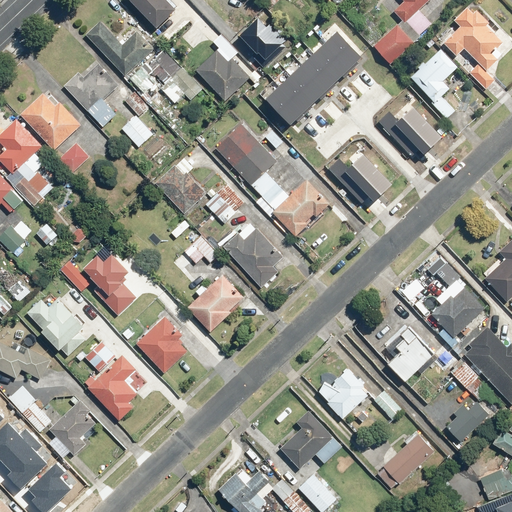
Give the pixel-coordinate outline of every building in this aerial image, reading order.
[(131,0),(157,26),(176,7),(169,0),(131,0)] [(239,0),(205,0),(220,17),(239,0)] [(277,0),(258,0),(268,9),(277,0)] [(405,22),(428,0),(404,0),(405,0),(394,11),(405,22)] [(473,14),(467,8),(455,19),(461,25),(443,43),(456,56),(464,48),(487,71),(498,60),(493,54),(504,43),(486,25),(489,22),(477,10),(473,14)] [(101,21),(87,34),(125,75),(155,48),(138,30),(122,45),(101,21)] [(260,24),(238,45),(261,70),(283,49),(260,24)] [(397,26),(373,46),(389,65),(413,44),(397,26)] [(337,30),(266,99),(293,126),(363,57),(337,30)] [(218,50),(196,70),(225,102),(251,78),(232,58),(229,62),(218,50)] [(441,50),(412,78),(435,103),(450,89),(443,81),(458,67),(441,50)] [(104,100),(119,85),(100,64),(84,78),(78,72),(65,84),(103,127),(117,115),(104,100)] [(478,64),(469,73),(486,89),(494,81),(478,64)] [(153,73),(145,65),(130,79),(144,94),(155,84),(149,77),(153,73)] [(202,89),(183,68),(160,88),(175,104),(185,94),(190,100),(202,89)] [(48,90),(21,115),(54,150),(81,126),(48,90)] [(135,92),(128,99),(141,113),(149,106),(135,92)] [(445,97),(435,106),(447,120),(457,111),(445,97)] [(388,107),(376,118),(410,152),(415,147),(429,162),(455,137),(419,101),(400,120),(388,107)] [(138,117),(124,128),(138,146),(152,135),(138,117)] [(0,156),(0,159),(14,173),(42,146),(15,119),(0,134),(0,141),(8,149),(0,156)] [(242,122),(216,148),(252,185),(278,160),(242,122)] [(356,141),(328,166),(360,203),(369,195),(378,206),(398,189),(356,141)] [(76,143),(60,158),(74,172),(90,157),(76,143)] [(159,186),(186,212),(205,193),(178,167),(159,186)] [(0,203),(15,190),(0,174),(0,203)] [(27,176),(16,187),(34,206),(46,195),(27,176)] [(307,180),(273,211),(295,235),(329,204),(307,180)] [(220,195),(208,205),(225,224),(237,214),(220,195)] [(189,226),(184,220),(171,233),(176,238),(189,226)] [(47,225),(38,233),(46,243),(56,235),(47,225)] [(26,239),(11,226),(0,238),(15,252),(26,239)] [(238,232),(223,246),(262,288),(280,271),(274,265),(284,256),(256,227),(244,238),(238,232)] [(202,235),(185,252),(197,264),(205,256),(211,262),(220,254),(202,235)] [(486,277),(508,300),(511,296),(511,240),(499,252),(505,259),(486,277)] [(62,270),(81,291),(91,283),(71,262),(62,270)] [(225,274),(187,308),(210,333),(233,313),(229,309),(244,296),(225,274)] [(30,292),(20,281),(8,292),(19,303),(30,292)] [(139,297),(158,318),(173,304),(154,283),(139,297)] [(432,313),(453,336),(484,307),(463,285),(432,313)] [(0,296),(0,309),(5,314),(11,308),(0,296)] [(26,313),(60,349),(84,327),(58,299),(49,307),(41,299),(26,313)] [(166,317),(137,343),(165,374),(188,352),(177,340),(182,335),(166,317)] [(464,351),(511,402),(511,351),(489,327),(464,351)] [(382,354),(405,380),(435,354),(412,328),(382,354)] [(0,340),(0,369),(17,378),(22,369),(41,380),(52,360),(28,347),(24,354),(0,340)] [(102,342),(86,357),(99,371),(115,357),(102,342)] [(123,355),(88,386),(120,420),(134,407),(129,402),(138,394),(124,379),(135,369),(123,355)] [(461,359),(450,369),(480,401),(491,391),(461,359)] [(317,390),(342,418),(369,394),(362,387),(365,385),(349,367),(328,385),(326,383),(317,390)] [(9,398),(39,432),(52,421),(35,401),(37,400),(24,385),(9,398)] [(383,391),(374,400),(392,418),(401,408),(383,391)] [(81,400),(49,429),(73,456),(87,443),(81,437),(96,424),(88,414),(91,411),(81,400)] [(461,441),(488,415),(474,400),(447,426),(461,441)] [(281,447),(301,468),(334,437),(308,410),(296,422),(301,427),(281,447)] [(7,424),(0,430),(0,460),(5,466),(35,437),(27,428),(19,436),(7,424)] [(502,428),(492,443),(511,455),(511,424),(507,432),(502,428)] [(417,434),(384,466),(402,484),(435,452),(417,434)] [(8,475),(22,489),(47,464),(35,452),(42,445),(35,437),(5,466),(11,472),(8,475)] [(30,501),(41,511),(45,511),(69,490),(57,477),(64,470),(57,462),(27,491),(33,497),(30,501)] [(480,478),(489,499),(511,489),(511,477),(506,480),(502,469),(480,478)] [(236,474),(219,489),(240,511),(265,511),(261,508),(267,502),(258,493),(271,480),(261,470),(246,484),(236,474)] [(316,474),(300,488),(322,511),(337,498),(316,474)] [(272,489),(294,511),(303,511),(309,507),(282,479),(272,489)] [(511,511),(511,496),(483,505),(484,511),(511,511)] [(13,511),(0,497),(0,511),(13,511)]
